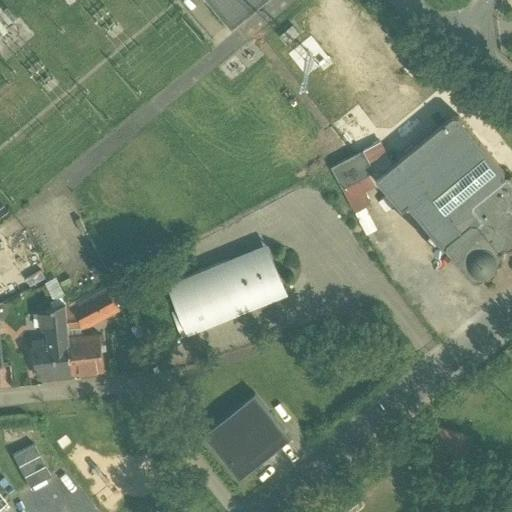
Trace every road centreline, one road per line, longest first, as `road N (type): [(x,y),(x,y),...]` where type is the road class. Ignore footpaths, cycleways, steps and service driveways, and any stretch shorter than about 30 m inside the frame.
road 1 (residential): [(257,511),(511,308)]
road 2 (residential): [(0,396),(151,389),(242,511)]
road 3 (unknown): [(447,363),(391,226)]
